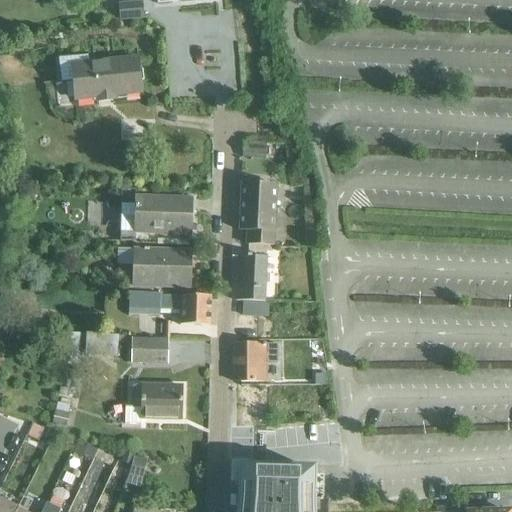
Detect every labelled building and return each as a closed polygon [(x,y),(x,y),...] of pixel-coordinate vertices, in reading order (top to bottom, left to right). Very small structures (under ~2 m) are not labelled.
[(118,21),(143,19),(142,3),(117,5),(118,21)] [(87,58),(57,61),(60,85),(73,83),(75,100),(140,93),(136,59),(88,65),(87,58)] [(242,143),(241,158),(264,159),(265,144),(242,143)] [(240,185),(238,231),(246,232),(246,245),(272,246),(275,186),(240,185)] [(135,190),(120,190),(119,241),(134,241),(134,234),(190,235),(191,200),(135,198),(135,190)] [(188,288),(189,252),(133,251),(132,287),(188,288)] [(236,257),(234,301),(261,303),(264,259),(236,257)] [(1,290),(1,308),(14,309),(15,291),(1,290)] [(130,294),(128,294),(127,316),(158,316),(158,310),(180,310),(179,325),(209,326),(210,297),(180,297),(180,298),(159,295),(130,294)] [(242,303),(241,316),(267,317),(268,304),(242,303)] [(45,313),(18,312),(18,329),(45,330),(45,313)] [(116,357),(118,337),(85,335),(84,355),(116,357)] [(167,365),(167,340),(131,339),(130,364),(167,365)] [(264,363),(276,363),(276,345),(232,345),(232,382),(264,382),(264,363)] [(315,375),(315,385),(327,385),(327,375),(315,375)] [(230,382),(231,418),(252,417),(251,382),(230,382)] [(180,420),(181,387),(131,386),(130,409),(124,408),(124,425),(140,425),(140,419),(180,420)] [(124,425),(122,406),(110,408),(112,426),(124,425)] [(330,409),(321,410),(322,421),(331,420),(330,409)] [(55,410),(52,424),(66,426),(68,413),(55,410)] [(33,425),(27,438),(44,447),(51,433),(33,425)] [(79,440),(73,453),(91,462),(98,449),(79,440)] [(123,453),(121,461),(130,464),(132,456),(133,456),(123,453)] [(130,464),(127,475),(141,479),(146,460),(132,456),(130,464)] [(51,484),(70,486),(72,462),(53,460),(51,484)] [(310,511),(311,501),(307,501),(307,495),(311,495),(312,471),(240,469),(239,493),(243,493),(243,498),(239,498),(237,511),(310,511)] [(0,511),(14,511),(15,511),(0,503),(0,511)] [(45,503),(41,511),(57,511),(59,510),(45,503)]
